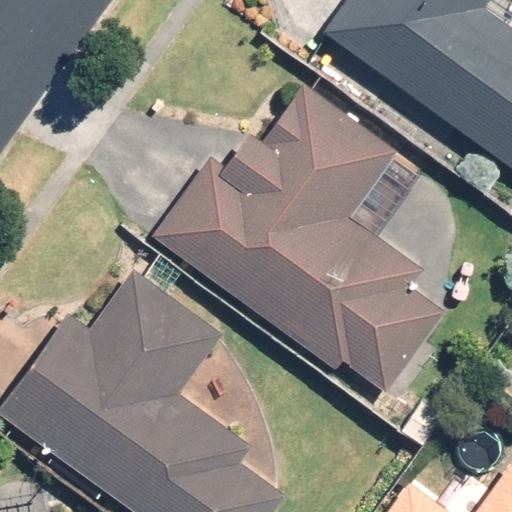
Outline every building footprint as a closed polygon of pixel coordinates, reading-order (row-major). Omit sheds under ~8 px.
[(339,0),(320,26),(511,164),(511,24),(482,3),(483,0),(339,0)] [(210,150),(152,228),(333,361),(339,353),(383,386),(443,305),(407,279),(419,263),(346,210),(394,146),(306,81),(297,93),(292,90),(260,134),(247,124),(221,159),(210,150)] [(65,308),(0,395),(0,409),(140,511),(266,511),(283,491),(237,457),(250,440),(177,386),(220,328),(132,264),(87,324),(65,308)] [(511,511),(511,453),(469,511),(511,511)] [(457,511),(408,476),(381,511),(457,511)] [(0,511),(47,511),(41,481),(0,487),(0,511)]
